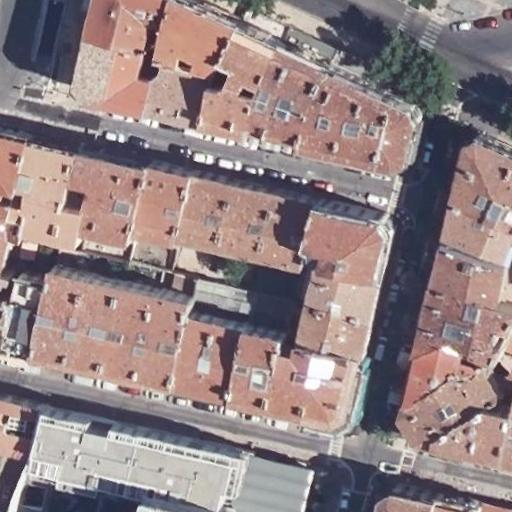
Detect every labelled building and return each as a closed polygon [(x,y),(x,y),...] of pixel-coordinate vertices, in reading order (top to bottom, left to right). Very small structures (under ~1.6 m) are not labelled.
[(88,0),(88,7),(98,9),(99,0),(88,0)] [(172,21),(177,0),(99,0),(98,9),(93,30),(152,43),(158,18),(172,21)] [(243,20),(201,0),(177,0),(172,21),(164,46),(171,49),(224,66),(225,66),(228,59),(243,20)] [(250,5),(243,20),(286,39),(292,25),(250,5)] [(286,39),(243,20),(228,59),(240,64),(236,79),(222,74),(212,121),(258,132),(286,39)] [(292,25),(286,39),(332,61),(338,47),(292,25)] [(146,68),(152,43),(93,30),(83,81),(93,93),(154,107),(161,72),(146,68)] [(332,61),(286,39),(258,132),(307,144),(332,61)] [(338,47),(332,61),(375,82),(382,67),(339,47),(338,47)] [(224,66),(171,49),(168,59),(161,72),(154,107),(212,121),(222,74),(224,66)] [(375,82),(332,61),(307,144),(401,166),(415,157),(423,114),(417,101),(375,82)] [(0,201),(20,205),(37,133),(0,123),(0,201)] [(469,138),(455,197),(511,219),(511,145),(482,132),(469,138)] [(86,144),(37,133),(20,205),(7,264),(23,268),(26,256),(37,259),(45,226),(89,237),(92,223),(98,203),(94,202),(79,176),(86,144)] [(156,160),(86,144),(79,176),(100,181),(94,202),(98,203),(92,223),(138,236),(140,228),(156,160)] [(184,233),(198,170),(156,160),(140,228),(183,238),(184,233)] [(225,243),(238,180),(198,170),(184,233),(225,243)] [(267,252),(280,190),(238,180),(225,243),(267,252)] [(309,256),(322,199),(280,190),(267,252),(259,289),(299,298),(309,256)] [(511,219),(455,197),(446,238),(507,259),(511,247),(511,219)] [(326,260),(388,274),(399,226),(391,215),(322,199),(309,256),(326,260)] [(0,262),(7,264),(20,205),(0,201),(0,262)] [(511,260),(507,259),(446,238),(436,278),(511,302),(511,260)] [(40,350),(110,366),(134,262),(132,261),(64,247),(63,252),(56,279),(40,350)] [(377,316),(388,274),(326,260),(316,302),(377,316)] [(23,268),(7,264),(0,262),(0,341),(5,343),(17,294),(23,268)] [(110,366),(180,381),(203,277),(176,271),(134,262),(110,366)] [(17,294),(5,343),(40,350),(56,279),(29,272),(22,296),(17,294)] [(180,381),(237,394),(259,289),(217,280),(203,277),(180,381)] [(511,302),(436,278),(420,346),(433,350),(468,342),(487,357),(501,360),(506,348),(508,344),(500,341),(505,324),(511,326),(511,302)] [(237,394),(312,411),(328,343),(308,338),(290,334),(299,298),(259,289),(237,394)] [(368,353),(377,316),(316,302),(308,338),(328,343),(368,353)] [(433,350),(420,346),(408,400),(461,374),(464,380),(485,367),(463,364),(468,342),(433,350)] [(354,412),(368,353),(328,343),(312,411),(342,418),(354,412)] [(461,374),(408,400),(405,411),(422,439),(439,442),(511,397),(511,381),(511,380),(500,388),(485,367),(464,380),(461,374)] [(49,411),(51,404),(0,392),(0,511),(18,511),(22,498),(35,454),(38,455),(49,411)] [(511,436),(511,397),(439,442),(508,458),(511,436)] [(305,511),(314,473),(49,411),(38,455),(35,454),(22,498),(18,511),(305,511)] [(438,511),(443,493),(398,483),(387,491),(382,511),(438,511)] [(483,511),(485,503),(443,493),(438,511),(483,511)] [(511,511),(511,509),(485,503),(483,511),(511,511)]
